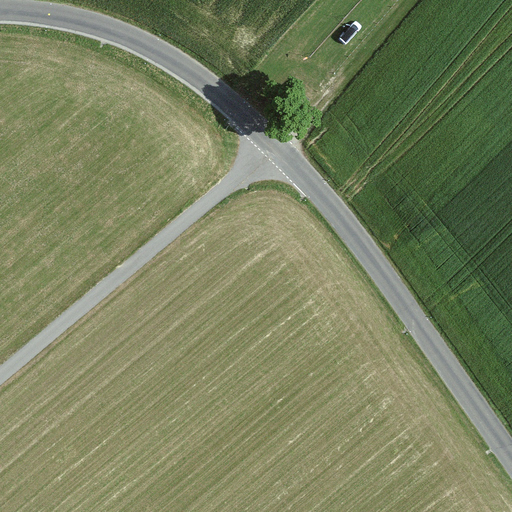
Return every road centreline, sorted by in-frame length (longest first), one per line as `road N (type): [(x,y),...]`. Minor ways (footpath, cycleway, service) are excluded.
road 1 (tertiary): [(511,458),(354,235),(229,102),(131,36),(47,12),(0,9)]
road 2 (track): [(0,381),(278,148),(409,0)]
